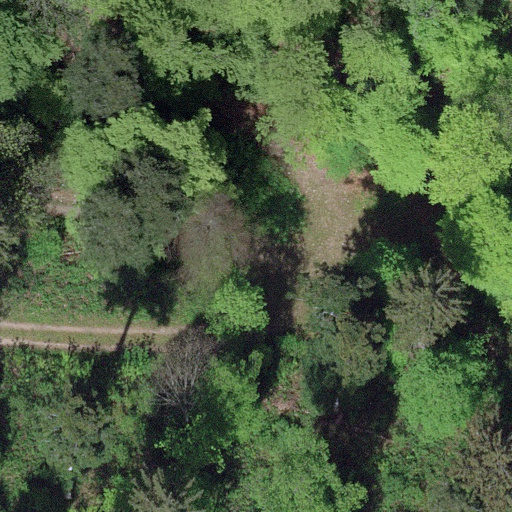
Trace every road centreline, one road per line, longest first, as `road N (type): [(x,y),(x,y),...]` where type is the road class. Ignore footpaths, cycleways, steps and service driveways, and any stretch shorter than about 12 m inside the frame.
road 1 (track): [(0,321),(205,332),(332,299),(345,252),(345,200),(307,158),(192,90),(82,0)]
road 2 (track): [(0,166),(345,252)]
